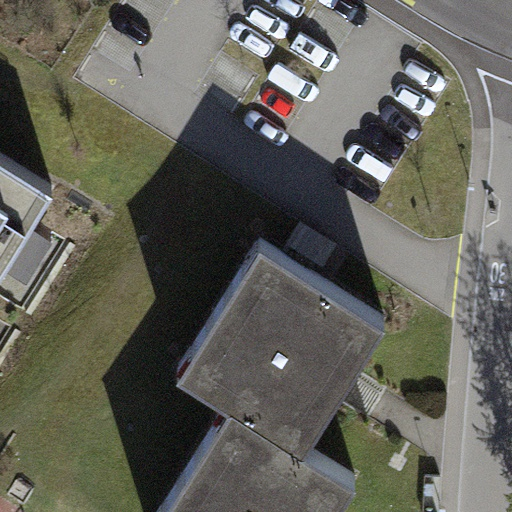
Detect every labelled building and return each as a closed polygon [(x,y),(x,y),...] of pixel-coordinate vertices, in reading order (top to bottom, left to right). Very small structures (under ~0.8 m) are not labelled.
[(0,267),(53,185),(0,151),(0,267)] [(301,223),(291,239),(318,255),(328,239),(301,223)] [(303,444),(304,442),(385,315),(261,236),(178,367),(229,399),(230,398),(303,444)] [(331,511),(355,475),(304,442),(303,444),(230,398),(229,399),(157,511),(331,511)] [(0,511),(17,511),(0,503),(0,511)]
